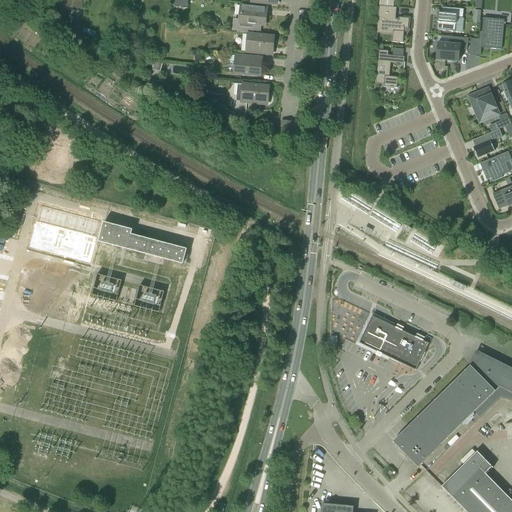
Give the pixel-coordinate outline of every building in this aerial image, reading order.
[(233,19),(232,29),(261,33),(261,26),(264,26),(266,8),(242,6),(240,20),(233,19)] [(408,29),(409,19),(399,18),(399,19),(395,19),(396,8),(379,6),(378,26),(394,27),(392,42),(403,43),(404,29),(408,29)] [(438,13),(436,30),(455,32),(456,18),(463,19),(464,9),(452,8),(451,14),(442,13),(438,13)] [(483,18),(480,47),(492,48),(492,49),(501,50),(504,20),(483,18)] [(82,28),(81,33),(90,37),(92,32),(82,28)] [(249,35),(247,52),(272,55),(273,37),(249,35)] [(438,43),(436,60),(459,62),(460,50),(467,51),(468,39),(450,37),(449,44),(438,43)] [(404,64),(405,57),(388,55),(389,51),(379,50),(376,83),(384,84),(384,87),(397,89),(398,77),(390,77),(391,63),(404,64)] [(235,74),(259,76),(261,59),(236,56),(235,74)] [(511,80),(502,85),(511,110),(511,109),(511,80)] [(236,102),(242,102),(267,105),(268,87),(235,84),(234,95),(237,95),(236,102)] [(488,89),(469,97),(480,123),(499,115),(488,89)] [(293,139),(295,122),(281,121),(279,138),(293,139)] [(501,122),(495,124),(497,130),(504,127),(501,122)] [(473,147),(473,148),(477,158),(478,158),(494,151),(495,151),(491,142),(490,141),(492,141),(493,141),(502,137),(499,129),(475,139),(478,146),(474,147),(473,147)] [(490,168),(483,171),(486,180),(491,178),(493,182),(503,178),(502,176),(510,173),(506,163),(511,160),(508,152),(487,161),(490,168)] [(511,186),(493,195),(499,210),(507,207),(508,208),(511,206),(511,186)] [(100,237),(104,223),(42,207),(38,222),(97,238),(97,235),(100,237)] [(99,242),(183,264),(186,250),(130,235),(131,230),(104,223),(99,242)] [(122,280),(98,274),(93,295),(116,301),(122,280)] [(164,291),(141,285),(135,307),(158,313),(164,291)] [(362,338),(419,365),(429,344),(372,317),(362,338)] [(472,364),(443,393),(468,419),(474,412),(480,418),(500,397),(511,399),(511,371),(483,357),(482,357),(483,357),(474,366),(473,365),(472,364)] [(468,419),(443,393),(400,435),(400,436),(401,436),(402,437),(402,448),(401,449),(400,449),(418,468),(468,419)] [(511,511),(511,501),(485,474),(492,467),(477,452),(476,454),(472,449),(460,461),(464,465),(442,487),(465,511),(511,511)]
